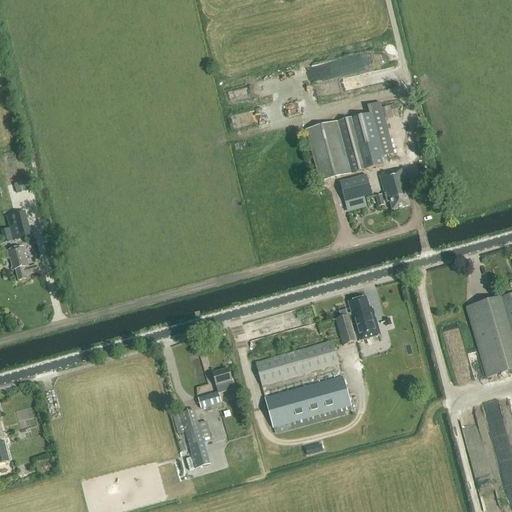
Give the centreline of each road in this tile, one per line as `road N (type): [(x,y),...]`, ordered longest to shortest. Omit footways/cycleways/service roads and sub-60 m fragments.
road 1 (tertiary): [(0,378),(511,239)]
road 2 (track): [(0,341),(418,226)]
road 3 (track): [(416,266),(479,511)]
